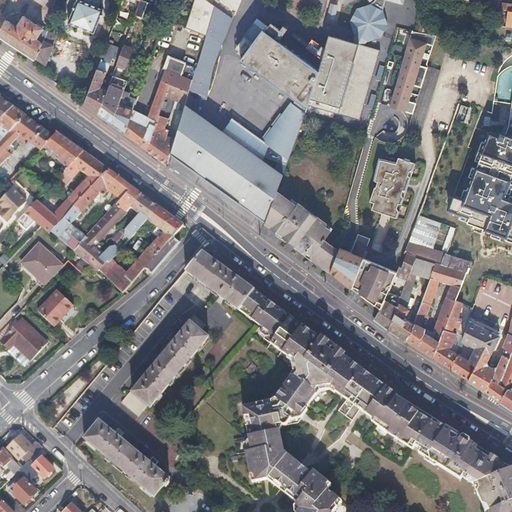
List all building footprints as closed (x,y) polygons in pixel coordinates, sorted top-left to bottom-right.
[(77,0),(68,23),(94,34),(103,10),(97,8),(99,0),(98,0),(83,0),(83,2),(77,0)] [(156,0),(139,0),(138,4),(153,9),(156,0)] [(220,0),(197,74),(203,75),(214,78),(237,0),(220,0)] [(379,0),(372,7),(384,13),(387,2),(405,6),(406,0),(379,0)] [(492,0),(491,8),(500,9),(501,0),(492,0)] [(384,13),(372,7),(359,11),(352,22),(355,36),(366,42),(380,39),(387,25),(384,13)] [(189,15),(185,28),(206,36),(211,23),(189,15)] [(36,59),(47,31),(24,17),(17,27),(6,20),(0,33),(0,36),(5,40),(18,48),(35,60),(36,59)] [(100,33),(106,35),(111,22),(104,20),(100,33)] [(427,32),(429,22),(418,20),(416,30),(427,32)] [(49,28),(47,31),(36,59),(46,65),(50,54),(52,55),(55,49),(53,48),(54,46),(53,45),(57,36),(55,35),(56,31),(49,28)] [(303,104),(308,107),(309,103),(310,101),(318,72),(263,31),(242,59),(294,97),(303,104)] [(433,46),(437,35),(413,31),(408,46),(410,46),(405,60),(404,60),(401,71),(398,82),(399,82),(394,96),(393,95),(390,106),(412,113),(415,104),(408,101),(413,84),(420,87),(426,67),(419,65),(426,43),(433,46)] [(345,36),(318,72),(310,101),(352,115),(373,49),(357,45),(345,36)] [(91,108),(98,114),(105,94),(107,90),(103,88),(103,86),(101,85),(110,59),(108,58),(109,54),(114,56),(118,46),(107,41),(104,49),(94,76),(84,103),(91,108)] [(83,72),(94,76),(104,49),(97,46),(89,68),(85,66),(83,72)] [(123,46),(117,62),(124,65),(130,49),(123,46)] [(133,109),(132,111),(124,132),(134,139),(138,142),(146,148),(159,112),(165,95),(170,83),(190,91),(193,80),(194,78),(197,69),(186,64),(171,58),(149,116),(133,109)] [(412,113),(407,129),(419,133),(439,71),(427,67),(426,67),(420,87),(415,104),(412,113)] [(105,94),(98,114),(105,118),(112,123),(118,105),(120,101),(123,90),(127,80),(112,74),(107,90),(105,94)] [(186,103),(190,91),(170,83),(165,95),(186,104),(186,103)] [(118,105),(112,123),(118,128),(124,132),(132,111),(133,109),(137,99),(128,96),(130,92),(123,90),(120,101),(118,105)] [(3,99),(0,97),(0,118),(12,106),(3,99)] [(300,108),(303,104),(294,97),(263,140),(269,145),(271,138),(293,146),(306,114),(306,112),(300,108)] [(352,115),(310,101),(309,103),(351,117),(352,115)] [(172,152),(194,169),(203,158),(202,157),(207,145),(211,148),(218,138),(231,148),(239,151),(248,155),(255,161),(254,164),(282,176),(282,175),(186,103),(186,104),(176,138),(172,152)] [(12,106),(0,118),(0,124),(1,126),(0,127),(0,140),(25,115),(20,112),(15,109),(12,106)] [(442,224),(450,226),(454,228),(458,217),(489,133),(493,123),(457,110),(429,186),(407,241),(433,248),(442,224)] [(159,112),(146,148),(151,151),(156,155),(168,164),(171,153),(172,152),(176,138),(169,136),(171,130),(166,128),(169,118),(163,116),(164,114),(159,112)] [(44,146),(53,136),(39,126),(25,115),(0,140),(0,155),(21,134),(40,150),(44,146)] [(67,168),(83,152),(72,144),(57,132),(53,136),(44,146),(67,168)] [(264,222),(273,200),(275,193),(282,176),(254,164),(255,161),(248,155),(239,151),(231,148),(218,138),(211,148),(207,145),(202,157),(203,158),(194,169),(264,222)] [(286,165),(293,146),(271,138),(269,145),(264,157),(286,165)] [(89,176),(68,198),(75,205),(108,171),(92,159),(83,152),(67,168),(64,171),(72,177),(80,169),(89,176)] [(396,217),(415,164),(409,162),(410,160),(405,158),(404,160),(398,158),(395,164),(379,159),(374,180),(377,181),(375,187),(374,186),(369,200),(373,202),(371,207),(396,217)] [(126,184),(108,171),(75,205),(50,231),(73,252),(92,233),(102,240),(118,222),(131,207),(141,195),(126,184)] [(0,211),(0,216),(7,222),(26,202),(11,188),(0,199),(0,205),(3,209),(2,210),(0,211)] [(264,222),(276,231),(275,233),(310,259),(330,274),(338,252),(337,251),(336,248),(333,248),(324,242),(331,231),(290,200),(288,202),(275,193),(273,200),(264,222)] [(149,201),(141,195),(131,207),(139,214),(127,228),(134,234),(148,219),(158,207),(149,201)] [(50,231),(75,205),(68,198),(53,214),(37,200),(16,222),(26,231),(35,221),(41,226),(49,233),(50,231)] [(169,215),(158,207),(148,219),(165,232),(136,265),(128,274),(111,260),(109,262),(108,261),(98,272),(125,294),(146,269),(172,238),(183,225),(169,215)] [(102,240),(116,254),(119,251),(134,234),(127,228),(118,222),(102,240)] [(454,228),(450,226),(441,250),(446,252),(453,232),(454,228)] [(465,236),(453,232),(446,252),(445,256),(470,263),(471,261),(477,243),(464,239),(465,236)] [(90,267),(98,272),(108,261),(109,262),(111,260),(116,254),(102,240),(92,233),(73,252),(82,259),(90,267)] [(180,244),(172,238),(146,269),(153,274),(180,244)] [(445,256),(446,252),(441,250),(433,248),(407,241),(402,254),(406,255),(415,258),(435,264),(440,265),(443,256),(445,256)] [(338,252),(330,274),(350,288),(364,250),(342,242),(338,252)] [(21,263),(28,270),(46,252),(39,245),(33,251),(21,263)] [(373,304),(380,308),(396,272),(364,250),(350,288),(373,304)] [(111,260),(128,274),(136,265),(119,251),(116,254),(111,260)] [(46,252),(28,270),(34,275),(37,272),(48,283),(63,267),(46,252)] [(187,271),(240,311),(256,292),(230,272),(203,252),(187,271)] [(382,324),(389,329),(393,317),(388,314),(391,308),(388,306),(394,294),(394,293),(396,287),(404,290),(415,258),(406,255),(401,267),(399,266),(396,272),(380,308),(375,319),(382,324)] [(413,324),(412,326),(406,340),(418,348),(433,358),(436,350),(465,272),(466,272),(470,263),(445,256),(443,256),(440,265),(435,264),(430,279),(418,312),(425,315),(438,281),(451,285),(448,291),(433,333),(425,330),(424,331),(413,324)] [(404,290),(393,317),(389,329),(398,334),(406,340),(412,326),(403,320),(408,310),(404,307),(408,300),(410,292),(411,287),(415,274),(430,279),(435,264),(415,258),(404,290)] [(90,267),(82,259),(74,267),(82,275),(90,267)] [(466,272),(465,272),(436,350),(433,358),(441,364),(452,370),(457,355),(449,350),(454,341),(456,335),(453,333),(464,301),(474,305),(483,278),(476,276),(480,264),(471,261),(470,263),(466,272)] [(37,272),(34,275),(45,285),(48,283),(37,272)] [(39,313),(55,328),(74,307),(58,292),(39,313)] [(261,334),(267,338),(265,341),(291,360),(294,360),(299,363),(299,375),(295,379),(292,379),(276,400),(272,402),(242,407),(243,418),(247,436),(278,431),(280,430),(282,428),(296,425),(304,414),(307,411),(305,410),(315,395),(315,391),(317,389),(328,385),(333,389),(333,391),(341,397),(357,409),(372,420),(373,418),(377,421),(374,424),(412,450),(415,446),(433,418),(411,404),(402,398),(377,381),(369,375),(361,369),(348,359),(326,344),(316,336),(308,330),(279,309),(277,312),(275,311),(274,306),(273,305),(272,305),(266,305),(265,304),(268,300),(256,292),(240,311),(264,329),(261,334)] [(195,315),(122,402),(138,417),(148,405),(150,407),(208,337),(201,331),(206,324),(195,315)] [(47,343),(21,319),(1,340),(9,349),(13,346),(30,361),(42,348),(47,343)] [(511,319),(509,333),(511,334),(511,353),(498,384),(507,391),(500,402),(509,408),(511,410),(511,319)] [(468,363),(457,355),(452,370),(464,379),(482,390),(496,400),(500,402),(507,391),(498,384),(511,353),(511,334),(509,333),(503,346),(506,347),(497,367),(494,368),(492,368),(489,367),(487,365),(487,364),(487,361),(499,336),(468,322),(462,339),(469,343),(468,345),(475,349),(468,363)] [(418,454),(459,482),(460,479),(462,476),(463,473),(478,481),(484,469),(492,468),(495,462),(498,464),(500,461),(486,453),(475,447),(433,418),(415,446),(421,450),(418,454)] [(100,421),(85,439),(154,498),(169,480),(100,421)] [(334,511),(338,508),(337,506),(336,504),(338,500),(327,490),(325,490),(325,487),(328,484),(313,472),(310,474),(304,469),(284,453),(280,430),(278,431),(247,436),(250,452),(246,453),(251,483),(261,481),(267,480),(285,494),(297,504),(301,507),(302,511),(334,511)] [(24,455),(30,461),(44,447),(38,442),(33,447),(22,435),(8,448),(20,459),(24,455)] [(20,471),(23,468),(4,449),(0,452),(0,468),(5,464),(16,475),(20,471)] [(35,466),(30,461),(23,468),(20,471),(31,481),(39,473),(45,479),(55,470),(44,458),(35,466)] [(471,486),(478,500),(481,492),(511,508),(511,470),(511,469),(507,471),(504,464),(500,461),(498,464),(495,462),(492,468),(484,469),(478,481),(463,473),(462,476),(460,479),(471,486)] [(38,491),(25,478),(12,492),(24,505),(38,491)] [(511,511),(511,508),(481,492),(478,500),(481,505),(486,507),(489,511),(487,511),(511,511)] [(15,511),(5,501),(0,505),(0,511),(15,511)]
